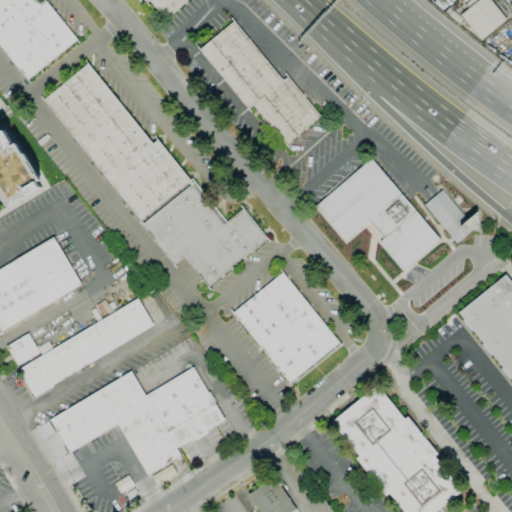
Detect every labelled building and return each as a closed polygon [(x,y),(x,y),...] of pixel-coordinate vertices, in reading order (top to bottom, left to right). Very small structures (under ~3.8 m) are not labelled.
[(28,80),(0,45),(0,0),(37,0),(40,3),(45,0),(77,40),(28,80)] [(187,0),(167,19),(150,1),(147,3),(144,0),(187,0)] [(481,40),(461,15),(478,0),(490,0),(506,20),(481,40)] [(286,145),(254,105),(249,109),(200,50),(234,21),(284,81),(288,77),(321,116),(286,145)] [(140,220),(43,100),(88,64),(153,144),(158,140),(190,180),(140,220)] [(0,131),(1,133),(9,128),(42,186),(7,206),(0,194),(0,131)] [(404,271),(380,242),(385,238),(370,221),(346,242),(316,206),(372,159),(440,240),(404,271)] [(208,287),(184,257),(174,265),(142,225),(194,182),(227,222),(244,209),(268,238),(208,287)] [(457,244),(425,205),(442,190),(468,221),(478,212),(479,231),(472,231),(457,244)] [(0,333),(0,269),(54,238),(82,285),(0,333)] [(290,383),(233,313),(283,273),(339,343),(290,383)] [(511,379),(459,313),(506,275),(511,282),(511,379)] [(35,398),(19,370),(138,299),(154,325),(53,385),(54,386),(35,398)] [(18,366),(7,347),(29,334),(40,353),(18,366)] [(145,396),(193,368),(224,419),(206,430),(208,433),(196,440),(195,437),(176,448),(145,396)] [(176,448),(181,456),(148,475),(118,424),(70,453),(51,420),(131,372),(145,396),(176,448)] [(435,511),(405,511),(390,493),(386,496),(356,459),(359,456),(331,422),(377,385),(404,419),(408,416),(438,454),(435,456),(463,490),(435,511)] [(291,511),(260,511),(249,494),(275,477),(296,509),(291,511)]
